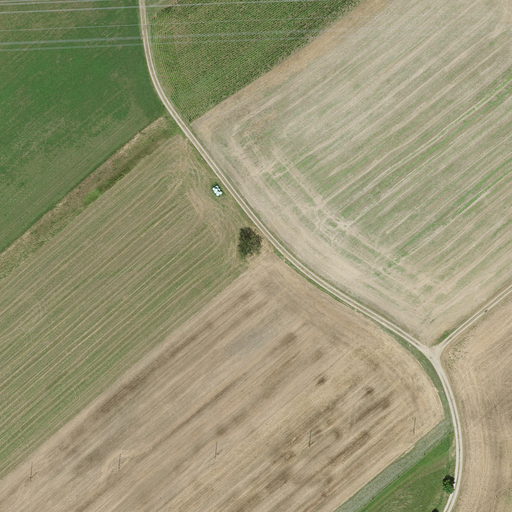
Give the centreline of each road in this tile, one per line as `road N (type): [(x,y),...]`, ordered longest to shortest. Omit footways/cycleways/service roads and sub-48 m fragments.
road 1 (track): [(431,356),(302,273),(265,238),(157,92),(140,0)]
road 2 (track): [(443,511),(455,484),(457,441),(454,410),(431,356)]
